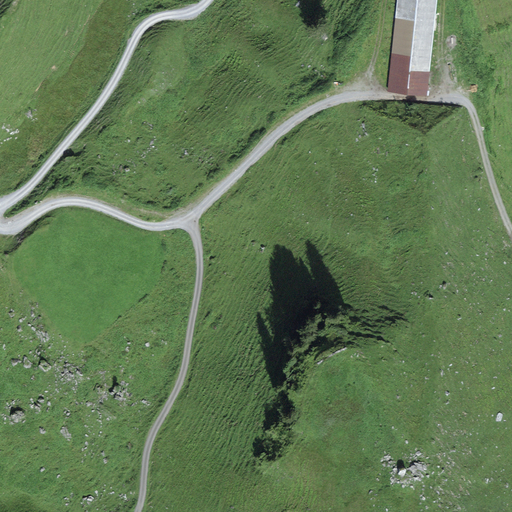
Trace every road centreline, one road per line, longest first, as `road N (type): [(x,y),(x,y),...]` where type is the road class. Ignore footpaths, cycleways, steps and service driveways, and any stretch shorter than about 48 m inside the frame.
road 1 (track): [(189,219),(296,115),(329,99),(447,96),(474,117),(511,232)]
road 2 (track): [(208,0),(143,26),(97,106),(0,209)]
road 3 (track): [(189,219),(201,265),(186,357),(153,434),(138,511)]
road 4 (track): [(0,227),(73,200),(153,227),(189,219)]
